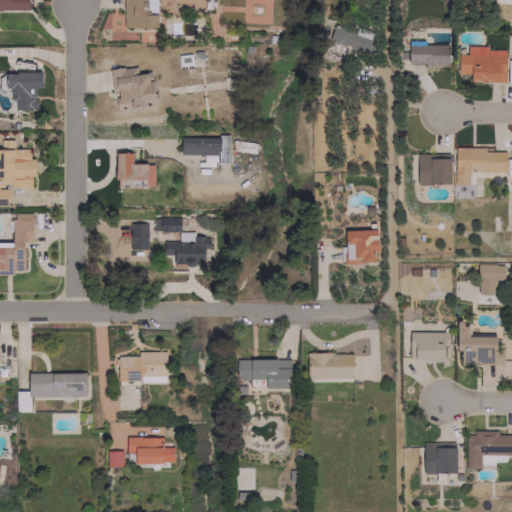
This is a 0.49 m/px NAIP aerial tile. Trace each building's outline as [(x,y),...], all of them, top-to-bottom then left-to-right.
[(122,0),(121,26),(155,27),(155,0),(122,0)] [(373,32),(333,21),(328,43),(367,53),(373,32)] [(447,45),(407,44),(407,63),(424,64),(424,65),(446,66),(447,45)] [(503,81),(504,49),(486,49),(486,46),(466,46),(466,54),(456,54),(456,74),(468,74),(468,81),(503,81)] [(109,69),(115,109),(155,104),(151,71),(136,73),(135,65),(109,69)] [(40,72),(6,72),(7,99),(13,99),(14,110),(35,109),(35,87),(40,87),(40,72)] [(217,154),(217,164),(227,164),(227,136),(180,136),(180,154),(217,154)] [(0,205),(5,205),(5,186),(30,186),(30,176),(34,176),(34,158),(28,158),(27,149),(12,149),(12,139),(0,139),(0,205)] [(504,171),(504,151),(484,151),(484,147),(453,147),(453,183),(467,184),(467,171),(504,171)] [(114,187),(152,187),(152,164),(130,163),(130,152),(115,152),(114,187)] [(449,183),(448,153),(416,153),(416,184),(449,183)] [(23,270),(22,241),(31,241),(31,213),(11,213),(11,241),(0,241),(0,273),(12,274),(12,270),(23,270)] [(179,231),(179,217),(152,217),(152,231),(179,231)] [(129,222),(128,249),(145,249),(146,222),(129,222)] [(343,230),(344,246),(340,246),(341,263),(375,262),(374,229),(343,230)] [(162,240),(163,265),(202,264),(202,247),(208,247),(208,236),(193,236),(193,231),(177,231),(177,240),(162,240)] [(494,294),(494,279),(502,279),(502,263),(476,264),(476,294),(494,294)] [(501,364),(501,351),(494,351),(494,335),(467,335),(467,323),(455,323),(455,350),(460,350),(460,364),(501,364)] [(443,358),(442,345),(447,345),(447,331),(407,332),(408,359),(443,358)] [(137,356),(116,356),(116,382),(165,381),(164,351),(137,351),(137,356)] [(351,352),(305,353),(306,379),(351,379),(351,352)] [(235,359),(235,379),(264,379),(264,388),(289,388),(288,358),(235,359)] [(496,430),(464,431),(465,467),(492,466),(492,461),(504,461),(504,454),(511,454),(511,434),(496,435),(496,430)] [(173,462),(172,447),(160,447),(160,436),(125,437),(125,452),(133,452),(134,463),(173,462)] [(421,442),(422,473),(454,473),(454,441),(421,442)] [(121,450),(105,450),(105,466),(121,466),(121,450)]
